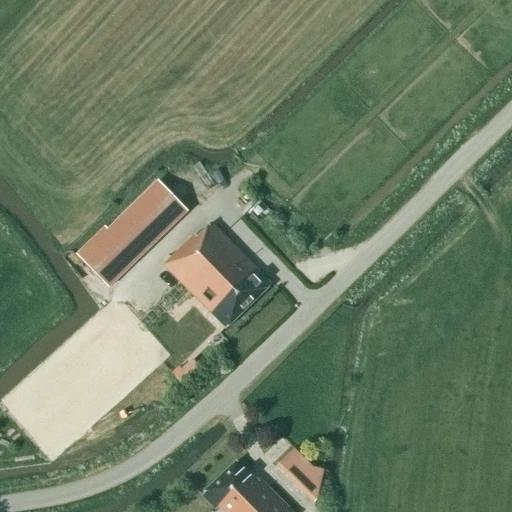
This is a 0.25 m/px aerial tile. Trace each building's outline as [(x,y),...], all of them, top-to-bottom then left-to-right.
[(109,289),(188,213),(157,182),(107,230),(105,228),(77,255),(109,289)] [(198,239),(196,237),(165,267),(226,330),(271,286),(212,226),(198,239)] [(173,374),(186,387),(205,368),(192,355),(173,374)] [(237,462),(201,497),(216,511),(290,511),(253,475),(252,476),(237,462)] [(307,492),(318,495),(324,471),(312,469),(307,492)]
